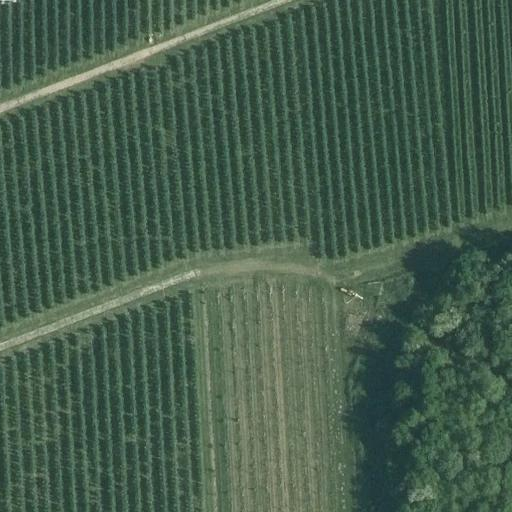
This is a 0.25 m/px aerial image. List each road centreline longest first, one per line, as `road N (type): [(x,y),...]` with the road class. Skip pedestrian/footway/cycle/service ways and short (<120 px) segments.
road 1 (track): [(511,227),(367,276),(260,269),(194,277),(0,350)]
road 2 (track): [(284,0),(0,109)]
road 3 (track): [(357,511),(350,379),(394,269)]
